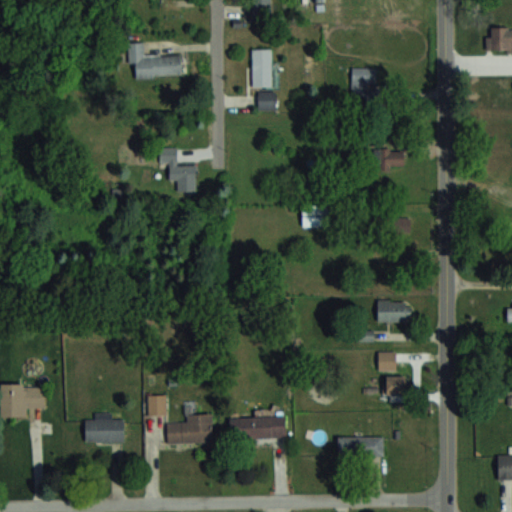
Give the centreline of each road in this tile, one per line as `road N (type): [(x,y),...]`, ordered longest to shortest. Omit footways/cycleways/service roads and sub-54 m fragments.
road 1 (tertiary): [(448,511),(443,0)]
road 2 (residential): [(448,496),(0,505)]
road 3 (residential): [(220,258),(216,0)]
